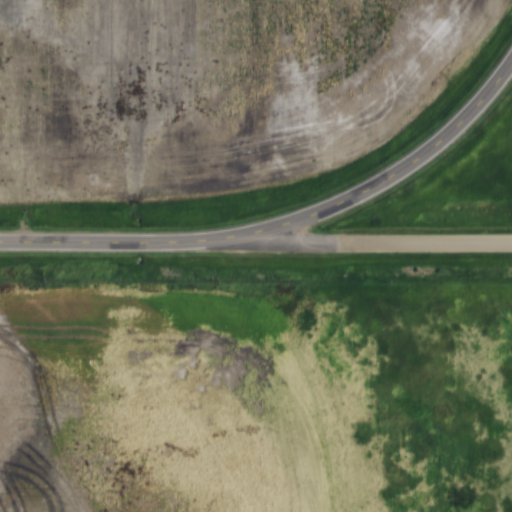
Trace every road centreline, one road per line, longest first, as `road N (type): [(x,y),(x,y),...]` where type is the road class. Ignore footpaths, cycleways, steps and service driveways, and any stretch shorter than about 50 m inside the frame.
road 1 (secondary): [(161,242),(293,221),(388,178),(477,108),(511,63)]
road 2 (residential): [(511,241),(161,242)]
road 3 (secondary): [(161,242),(0,241)]
